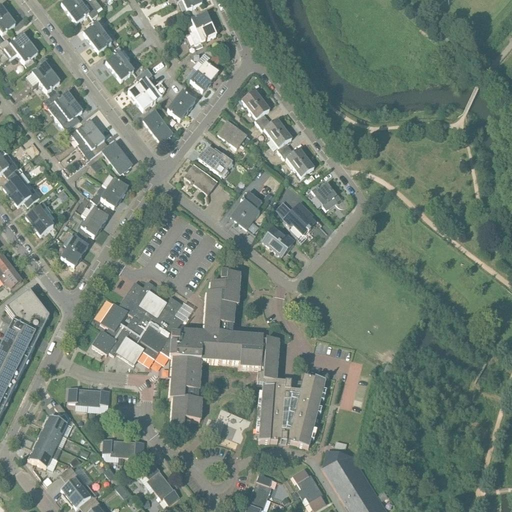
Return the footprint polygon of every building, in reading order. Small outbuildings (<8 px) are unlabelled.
[(68,17),(81,7),(75,0),(69,0),(60,7),(68,17)] [(186,14),(201,7),(197,0),(185,0),(181,2),(186,14)] [(88,17),(81,7),(68,17),(75,27),(88,17)] [(190,23),(195,34),(210,27),(205,16),(190,23)] [(7,18),(0,23),(0,34),(2,37),(14,28),(7,18)] [(90,46),(103,36),(106,34),(100,27),(101,26),(96,19),(92,22),(95,27),(83,36),(90,46)] [(192,52),(202,48),(201,45),(215,39),(210,27),(195,34),(186,38),(192,52)] [(90,46),(98,56),(111,46),(103,36),(90,46)] [(17,57),(29,47),(22,37),(9,47),(6,42),(0,47),(0,50),(2,53),(4,52),(11,61),(17,57)] [(24,67),(37,57),(29,47),(17,57),(24,67)] [(105,65),(113,75),(125,65),(129,62),(118,48),(114,51),(118,56),(105,65)] [(217,76),(209,69),(205,66),(209,61),(204,56),(197,64),(191,71),(197,75),(210,85),(217,76)] [(113,75),(120,85),(133,75),(125,65),(113,75)] [(52,76),(44,66),(31,76),(39,86),(52,76)] [(127,94),(135,104),(153,90),(146,81),(150,77),(147,72),(136,80),(140,85),(127,94)] [(202,95),(210,85),(197,75),(189,85),(202,95)] [(52,76),(39,86),(46,96),(59,86),(52,76)] [(135,104),(142,114),(161,99),(165,91),(164,91),(160,85),(153,90),(135,104)] [(54,121),(58,118),(74,105),(66,95),(61,99),(57,94),(43,106),(54,121)] [(187,114),(194,104),(182,94),(174,104),(187,114)] [(248,113),(261,104),(253,94),(241,104),(248,113)] [(179,124),(187,114),(174,104),(166,113),(179,124)] [(254,124),(258,129),(267,122),(263,117),(268,113),(261,104),(248,113),(255,123),(254,124)] [(69,132),(73,129),(69,124),(81,115),(74,105),(58,118),(69,132)] [(154,115),(143,124),(151,135),(163,126),(154,115)] [(270,142),(283,132),(272,119),(267,122),(258,129),(261,134),(263,132),(270,142)] [(72,138),(79,147),(96,134),(89,124),(76,134),(73,129),(69,132),(63,137),(67,142),(72,138)] [(226,125),(217,137),(235,152),(245,140),(226,125)] [(171,138),(163,126),(151,135),(160,146),(171,138)] [(280,159),(289,151),(294,147),(283,132),(270,142),(278,152),(276,154),(280,159)] [(82,159),(86,164),(107,148),(96,134),(79,147),(86,157),(82,159)] [(110,167),(122,158),(113,146),(101,155),(110,167)] [(208,149),(199,162),(220,178),(231,164),(221,157),(220,159),(208,149)] [(293,171),(306,162),(298,152),(293,156),(289,151),(280,159),(283,163),(285,162),(293,171)] [(110,167),(119,178),(131,169),(122,158),(110,167)] [(95,174),(104,168),(99,161),(90,168),(95,174)] [(300,181),(313,172),(306,162),(293,171),(300,181)] [(183,180),(207,198),(216,186),(193,168),(183,180)] [(15,173),(11,176),(6,181),(9,185),(3,190),(10,200),(23,191),(29,186),(18,172),(15,173)] [(102,188),(107,192),(120,201),(127,191),(109,178),(102,188)] [(23,191),(10,200),(18,210),(30,201),(28,198),(33,194),(27,187),(23,191)] [(326,213),(336,205),(340,202),(336,196),(334,199),(331,195),(330,193),(329,194),(325,188),(318,194),(316,190),(315,189),(310,193),(326,213)] [(113,211),(120,201),(107,192),(100,202),(113,211)] [(234,222),(246,232),(259,217),(255,213),(261,206),(247,195),(239,206),(241,207),(231,219),(234,222)] [(123,202),(117,211),(121,214),(127,204),(123,202)] [(282,218),(290,209),(284,204),(276,212),(282,218)] [(32,229),(49,216),(51,215),(47,209),(46,210),(42,206),(25,219),(32,229)] [(285,221),(302,238),(314,226),(305,217),(307,215),(299,207),(285,221)] [(98,214),(99,213),(92,208),(89,213),(91,215),(87,222),(100,230),(107,220),(98,214)] [(40,239),(52,229),(54,231),(56,230),(54,222),(49,216),(32,229),(40,239)] [(100,230),(87,222),(80,232),(93,240),(100,230)] [(262,244),(280,259),(293,243),(286,237),(283,241),(272,232),(262,244)] [(67,251),(80,260),(87,250),(70,238),(64,248),(67,251)] [(60,261),(73,270),(80,260),(67,251),(60,261)] [(0,280),(11,272),(2,260),(0,260),(0,280)] [(21,284),(11,272),(0,280),(0,290),(6,286),(10,292),(21,284)] [(91,348),(103,356),(105,353),(113,359),(115,355),(133,368),(142,354),(154,362),(160,354),(169,360),(169,362),(172,362),(174,362),(173,381),(171,380),(169,402),(172,402),(170,432),(182,433),(182,436),(188,437),(189,427),(187,427),(187,423),(199,424),(200,403),(193,403),(194,394),(198,394),(200,364),(239,367),(239,371),(262,372),(261,377),(259,377),(258,387),(262,387),(258,444),(258,445),(269,446),(269,445),(277,445),(277,444),(280,444),(280,446),(286,446),(286,444),(290,445),(289,446),(297,448),(308,451),(308,450),(324,384),(314,381),(314,382),(302,379),(300,388),(290,387),(290,385),(275,384),(278,344),(265,343),(265,344),(262,344),(262,340),(232,338),(232,337),(228,337),(228,328),(232,328),(234,308),(237,309),(239,278),(227,277),(227,274),(221,273),(220,283),(222,283),(222,286),(210,286),(209,296),(206,295),(203,336),(179,334),(179,330),(183,324),(176,319),(183,309),(170,300),(165,307),(148,295),(153,288),(147,284),(142,291),(134,285),(128,294),(130,295),(126,301),(124,299),(117,309),(112,306),(99,325),(107,331),(104,336),(100,334),(91,348)] [(34,301),(28,293),(5,312),(13,323),(0,351),(0,418),(4,410),(5,411),(10,399),(10,398),(13,390),(14,391),(17,385),(16,385),(24,368),(25,369),(30,357),(30,356),(34,348),(27,344),(33,330),(48,319),(42,311),(34,300),(34,301)] [(87,409),(88,392),(68,391),(67,405),(75,405),(75,408),(87,409)] [(109,394),(88,392),(87,409),(99,410),(100,407),(108,408),(109,394)] [(64,417),(66,415),(59,407),(54,410),(58,416),(56,422),(50,419),(49,420),(50,420),(48,423),(46,422),(42,430),(44,431),(61,439),(66,427),(68,423),(64,417)] [(56,449),(61,439),(44,431),(43,434),(41,433),(37,441),(39,442),(56,449)] [(51,460),(56,449),(39,442),(38,445),(36,444),(32,452),(34,453),(51,460)] [(122,460),(123,444),(103,442),(102,456),(110,457),(110,459),(118,460),(117,467),(122,468),(123,460),(122,460)] [(134,459),(142,459),(143,445),(123,444),(122,460),(123,460),(134,461),(134,459)] [(46,471),(51,460),(34,453),(33,456),(31,455),(27,462),(46,471)] [(328,454),(324,471),(349,511),(380,511),(383,510),(352,460),(328,454)] [(145,484),(153,494),(166,484),(154,468),(142,476),(147,483),(145,484)] [(82,469),(76,474),(87,487),(93,483),(82,469)] [(61,477),(65,482),(74,474),(71,470),(61,477)] [(304,472),(296,477),(292,479),(297,487),(301,492),(297,495),(300,498),(317,488),(313,482),(311,483),(304,472)] [(66,504),(85,489),(74,474),(65,482),(68,486),(60,493),(63,496),(61,497),(66,504)] [(251,496),(267,502),(271,490),(269,489),(272,482),(258,477),(251,496)] [(179,500),(166,484),(153,494),(160,503),(162,502),(168,508),(179,500)] [(75,511),(82,507),(86,511),(97,503),(95,501),(96,499),(87,487),(85,489),(66,504),(71,510),(73,509),(75,511)] [(321,494),(317,488),(300,498),(302,503),(306,501),(309,506),(309,507),(312,511),(316,511),(326,506),(319,495),(321,494)] [(245,511),(262,511),(267,502),(251,496),(245,511)] [(103,511),(97,503),(86,511),(85,511),(103,511)]
